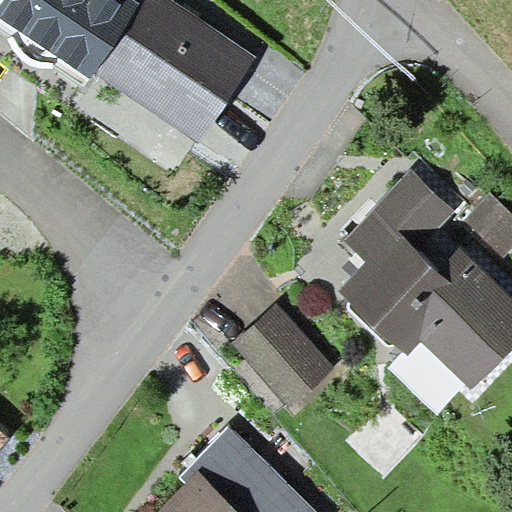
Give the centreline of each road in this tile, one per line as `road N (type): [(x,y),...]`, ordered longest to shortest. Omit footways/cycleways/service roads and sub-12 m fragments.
road 1 (residential): [(384,6),(155,337)]
road 2 (residential): [(155,337),(51,469),(0,507)]
road 3 (residential): [(0,165),(155,337)]
road 4 (residential): [(511,110),(439,30),(384,6)]
